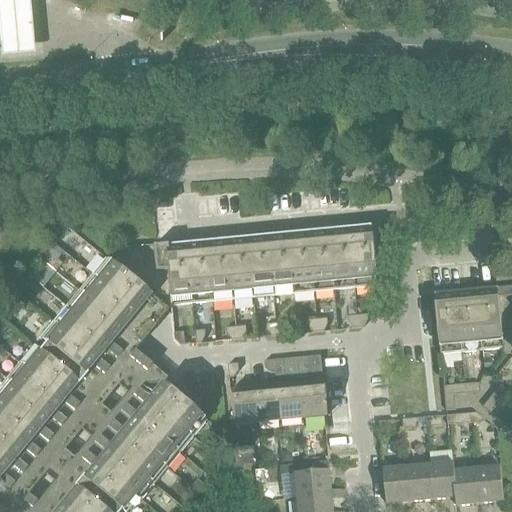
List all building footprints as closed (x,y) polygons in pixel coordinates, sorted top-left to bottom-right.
[(27,0),(13,0),(0,1),(0,52),(0,58),(33,55),(32,49),(28,8),(27,0)] [(375,288),(372,258),(370,235),(167,255),(166,247),(152,248),(154,274),(166,273),(170,308),(375,288)] [(167,312),(170,308),(166,273),(154,274),(152,248),(129,250),(125,251),(112,267),(145,293),(144,294),(167,312)] [(112,267),(104,260),(39,340),(45,345),(38,353),(32,348),(0,386),(0,469),(71,383),(77,387),(86,376),(80,372),(144,294),(145,293),(112,267)] [(33,273),(29,278),(41,288),(54,273),(41,263),(33,273)] [(511,274),(496,276),(498,296),(499,296),(504,350),(504,355),(511,354),(511,355),(511,274)] [(441,356),(504,350),(499,296),(498,296),(432,302),(431,297),(430,297),(432,318),(438,317),(441,346),(441,356)] [(356,317),(357,330),(362,330),(367,322),(366,316),(356,317)] [(357,330),(356,317),(346,318),(347,324),(352,331),(357,330)] [(325,320),(316,321),(317,334),(323,333),(326,326),(325,320)] [(317,334),(316,321),(306,322),(306,329),(312,335),(317,334)] [(148,323),(140,331),(147,336),(154,328),(148,323)] [(285,324),(275,325),(276,338),(281,337),(285,330),(285,324)] [(276,338),(275,325),(265,326),(265,332),(271,338),(276,338)] [(236,342),(241,341),(245,334),(245,328),(235,329),(236,342)] [(236,342),(235,329),(225,330),(225,336),(230,342),(236,342)] [(140,331),(133,340),(139,345),(147,336),(140,331)] [(194,346),(200,345),(204,338),(203,332),(193,333),(194,346)] [(179,347),(183,347),(182,334),(173,335),(173,341),(179,347)] [(121,353),(112,346),(107,353),(115,360),(121,353)] [(133,352),(128,358),(137,366),(142,359),(133,352)] [(321,370),(320,357),(309,358),(310,365),(317,371),(321,370)] [(142,359),(137,366),(146,373),(151,367),(148,365),(142,359)] [(284,368),(283,361),(273,362),(274,375),(279,374),(284,368)] [(107,369),(99,362),(94,369),(102,376),(107,369)] [(274,375),(273,362),(263,363),(264,369),(270,375),(274,375)] [(237,373),(237,365),(227,366),(228,380),(232,379),(237,373)] [(325,418),(322,383),(298,386),(302,420),(325,418)] [(480,384),(465,385),(466,395),(481,393),(480,384)] [(447,412),(456,411),(455,396),(460,395),(459,385),(444,387),(447,412)] [(279,423),(302,420),(298,386),(275,388),(279,423)] [(501,386),(484,408),(491,414),(509,392),(501,386)] [(252,390),(256,425),(279,423),(275,388),(252,390)] [(132,511),(206,422),(165,389),(87,483),(82,479),(73,490),(78,494),(63,511),(132,511)] [(145,397),(141,393),(137,390),(132,396),(136,399),(140,403),(145,397)] [(232,427),(256,425),(252,390),(229,392),(232,427)] [(77,405),(69,398),(63,405),(72,412),(77,405)] [(128,409),(124,406),(119,412),(123,415),(128,419),(133,413),(128,409)] [(65,421),(56,414),(51,421),(60,428),(65,421)] [(478,414),(468,415),(469,424),(486,423),(486,421),(478,414)] [(463,415),(447,417),(448,426),(464,425),(463,415)] [(442,417),(427,419),(428,428),(443,426),(442,417)] [(419,419),(403,421),(404,430),(419,429),(419,419)] [(395,421),(380,423),(381,433),(396,431),(395,421)] [(115,425),(111,422),(106,428),(110,431),(115,435),(120,429),(115,425)] [(52,437),(43,430),(38,436),(47,443),(52,437)] [(102,441),(98,438),(93,444),(97,447),(102,451),(107,445),(102,441)] [(38,453),(30,446),(25,452),(33,459),(38,453)] [(94,460),(89,456),(85,453),(80,459),(84,463),(89,466),(94,460)] [(26,469),(17,462),(12,468),(21,475),(26,469)] [(332,492),(329,462),(315,463),(316,474),(295,476),(297,495),(332,492)] [(431,466),(434,501),(457,499),(456,472),(455,464),(431,466)] [(431,466),(407,468),(411,503),(434,501),(431,466)] [(407,468),(384,471),(387,506),(411,503),(407,468)] [(478,470),(481,505),(505,503),(502,468),(478,470)] [(456,472),(457,499),(458,507),(481,505),(478,470),(456,472)] [(13,484),(4,477),(0,481),(0,484),(7,490),(13,484)] [(346,490),(332,492),(297,495),(298,511),(334,511),(333,500),(347,498),(346,490)] [(35,503),(31,499),(27,495),(22,502),(26,505),(30,509),(35,503)]
